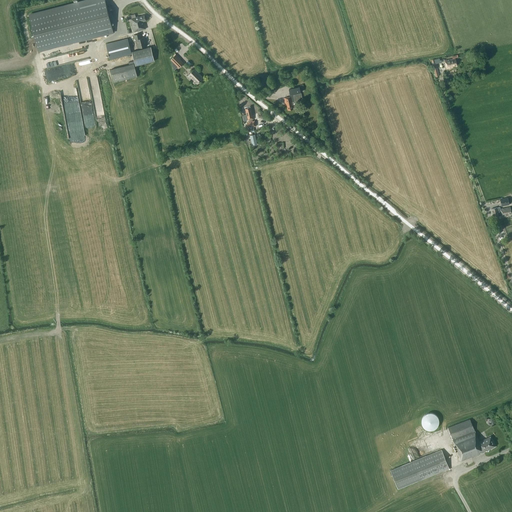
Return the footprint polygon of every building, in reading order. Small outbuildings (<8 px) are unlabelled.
[(88,0),(29,15),(38,51),(113,32),(104,0),(88,0)] [(129,19),(130,19),(134,32),(145,29),(143,21),(146,21),(144,15),(139,17),(138,16),(135,17),(135,14),(128,16),(129,19)] [(134,35),(137,48),(147,46),(144,37),(141,38),(140,33),(134,35)] [(131,54),(127,39),(106,44),(110,60),(131,54)] [(132,52),(136,66),(155,61),(151,47),(132,52)] [(178,67),(179,68),(184,64),(179,59),(180,59),(176,54),(171,60),(175,70),(178,67)] [(452,57),(452,59),(445,60),(446,69),(453,67),(452,66),(457,65),(456,60),(455,60),(455,58),(457,58),(457,57),(452,57)] [(432,62),(436,77),(439,76),(436,63),(442,62),(441,60),(440,60),(439,59),(431,61),(432,62)] [(137,77),(134,64),(133,61),(129,62),(130,65),(110,70),(113,83),(137,77)] [(194,70),(187,76),(190,79),(191,77),(198,84),(203,78),(194,70)] [(302,100),(301,94),(300,87),(289,89),(291,97),(284,98),(286,105),(287,105),(288,110),(293,109),(299,108),(297,101),(302,100)] [(84,110),(88,131),(98,130),(94,108),(84,110)] [(248,120),(249,122),(253,122),(252,119),(254,119),(253,115),(252,115),(251,108),(245,109),(246,114),(245,115),(247,120),(248,120)] [(255,121),(253,122),(249,122),(247,123),(248,126),(249,132),(254,131),(254,127),(256,127),(255,121)] [(511,196),(500,199),(501,206),(509,205),(508,201),(511,200),(511,199),(511,196)] [(499,216),(501,216),(508,215),(508,214),(511,213),(510,208),(507,209),(506,208),(500,209),(499,207),(491,209),(493,215),(498,214),(499,216)] [(420,418),(419,421),(420,423),(421,426),(423,428),(425,429),(427,430),(430,430),(433,429),(435,428),(437,426),(438,423),(438,421),(438,418),(437,415),(435,413),(433,412),(430,411),(427,411),(425,412),(423,413),(421,415),(420,418)] [(480,441),(470,419),(448,428),(462,461),(484,452),(484,451),(486,450),(487,451),(489,450),(489,449),(492,447),(493,448),(495,447),(494,446),(495,446),(490,436),(480,441)] [(390,470),(398,489),(449,468),(442,450),(390,470)]
